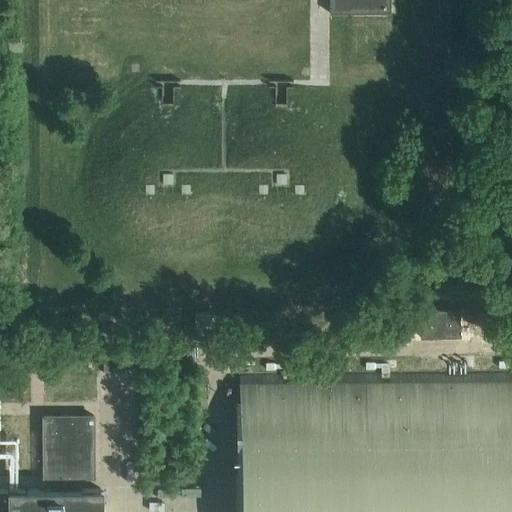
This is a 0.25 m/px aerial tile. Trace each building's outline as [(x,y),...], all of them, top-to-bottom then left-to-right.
[(391,12),(390,0),(329,0),(329,12),(391,12)] [(420,336),(459,335),(459,308),(420,310),(420,336)] [(195,337),(199,337),(216,337),(215,312),(195,312),(195,337)] [(7,353),(39,352),(38,342),(7,343),(7,353)] [(511,511),(511,372),(239,375),(239,430),(237,430),(238,470),(236,470),(236,511),(511,511)] [(100,511),(100,488),(77,488),(77,476),(94,476),(93,414),(43,415),(44,476),(64,476),(64,488),(0,488),(0,511),(100,511)]
